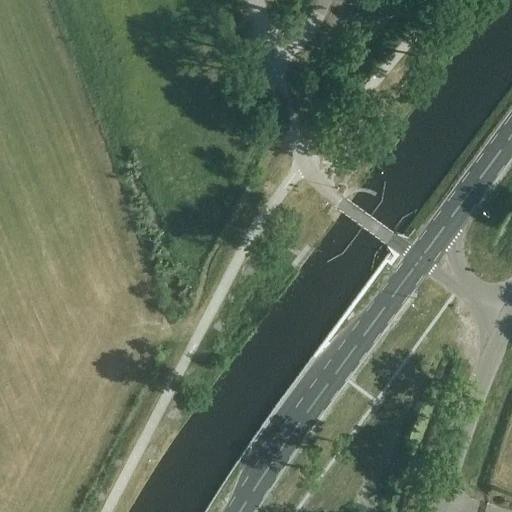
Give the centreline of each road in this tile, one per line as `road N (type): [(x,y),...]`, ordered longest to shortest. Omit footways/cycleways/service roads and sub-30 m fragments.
road 1 (primary): [(239,511),(419,260)]
road 2 (unclassified): [(419,260),(310,174),(270,55)]
road 3 (unclassified): [(438,511),(476,386),(509,315)]
